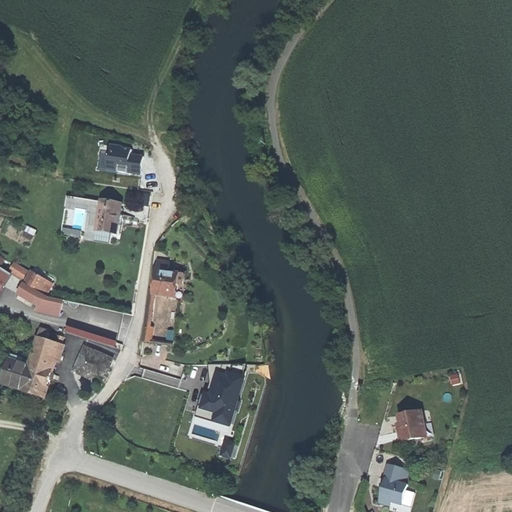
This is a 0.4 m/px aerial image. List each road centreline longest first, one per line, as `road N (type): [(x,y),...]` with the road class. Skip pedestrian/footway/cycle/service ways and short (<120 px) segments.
road 1 (track): [(0,27),(93,117),(153,140),(166,188),(158,229)]
road 2 (unclassified): [(223,511),(63,459)]
road 3 (track): [(201,0),(149,107),(153,140)]
